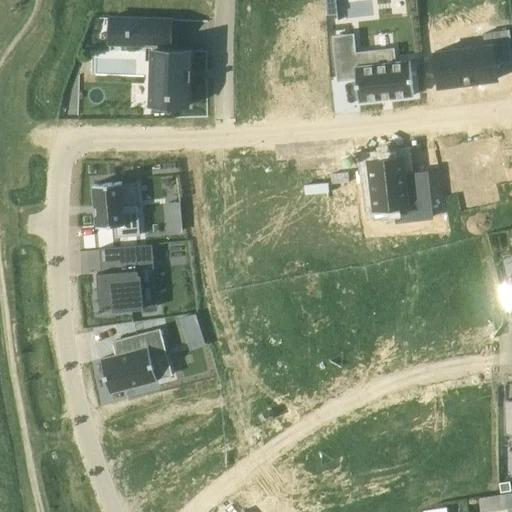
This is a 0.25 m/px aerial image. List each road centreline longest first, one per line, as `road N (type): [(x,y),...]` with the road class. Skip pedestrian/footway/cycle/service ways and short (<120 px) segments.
road 1 (residential): [(114,511),(75,398),(60,195),(91,146),(221,142)]
road 2 (residential): [(194,511),(220,485),(304,432),(392,388),(448,369),(510,364)]
road 3 (residential): [(221,142),(511,105)]
road 4 (residential): [(221,142),(224,0)]
